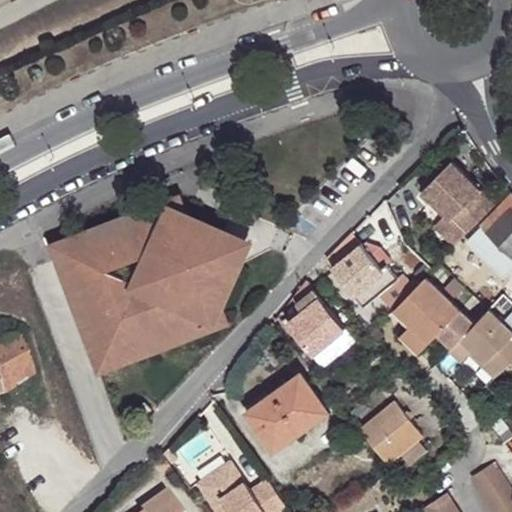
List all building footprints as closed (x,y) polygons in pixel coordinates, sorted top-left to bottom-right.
[(422,191),(466,234),(496,204),(452,161),(422,191)] [(511,194),(482,226),(511,255),(511,194)] [(154,212),(60,248),(58,250),(55,254),(55,258),(58,262),(62,263),(66,264),(103,364),(198,328),(205,314),(213,318),(233,274),(225,270),(229,263),(223,245),(211,241),(216,230),(190,217),(186,226),(177,222),(178,216),(176,212),(173,210),(168,209),(164,212),(162,215),(154,212)] [(511,272),(511,271),(511,255),(482,226),(474,235),(511,272)] [(216,230),(211,241),(223,245),(229,263),(225,270),(233,274),(247,243),(216,230)] [(362,242),(352,232),(327,257),(334,265),(333,266),(357,295),(366,306),(381,293),(396,282),(400,278),(387,264),(382,268),(364,245),(362,242)] [(369,241),(364,245),(382,268),(387,264),(392,259),(383,247),(369,241)] [(411,324),(429,342),(438,332),(453,347),(475,323),(461,309),(427,276),(409,295),(395,308),(411,324)] [(289,322),(314,354),(347,328),(308,279),(293,298),(303,310),(289,322)] [(409,295),(396,282),(381,293),(395,308),(409,295)] [(483,365),(496,376),(511,362),(511,329),(490,308),(475,323),(453,347),(449,350),(462,362),(470,354),(474,350),(487,362),(483,365)] [(213,318),(205,314),(198,328),(211,323),(213,318)] [(429,342),(411,324),(401,335),(419,351),(429,342)] [(357,340),(347,328),(314,354),(324,366),(357,340)] [(0,397),(4,397),(36,376),(23,338),(0,345),(0,397)] [(474,350),(470,354),(483,365),(487,362),(474,350)] [(247,411),(275,450),(307,427),(303,422),(326,406),(302,372),(247,411)] [(362,428),(389,462),(401,452),(419,438),(424,434),(397,400),(362,428)] [(145,402),(135,412),(143,419),(153,409),(145,402)] [(429,450),(419,438),(401,452),(411,464),(429,450)] [(165,452),(172,461),(178,457),(170,446),(165,452)] [(173,468),(164,454),(154,460),(163,474),(173,468)] [(279,511),(288,507),(268,477),(251,488),(231,458),(197,481),(218,511),(266,511),(267,511),(279,511)] [(472,477),(494,511),(511,511),(511,486),(496,461),(472,477)] [(460,511),(448,492),(424,508),(427,511),(460,511)] [(182,511),(169,493),(142,511),(182,511)]
